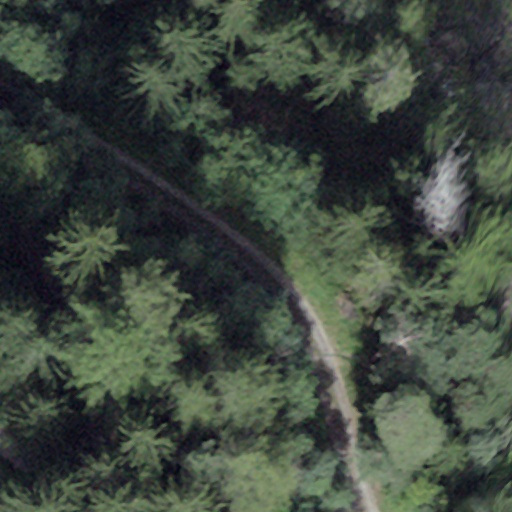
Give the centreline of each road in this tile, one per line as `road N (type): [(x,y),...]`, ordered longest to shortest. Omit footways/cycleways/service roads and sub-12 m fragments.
road 1 (track): [(363,511),(352,434),(288,307),(209,230),(114,163),(0,107)]
road 2 (track): [(0,449),(49,464),(85,452),(88,405),(79,337),(43,259),(0,201)]
